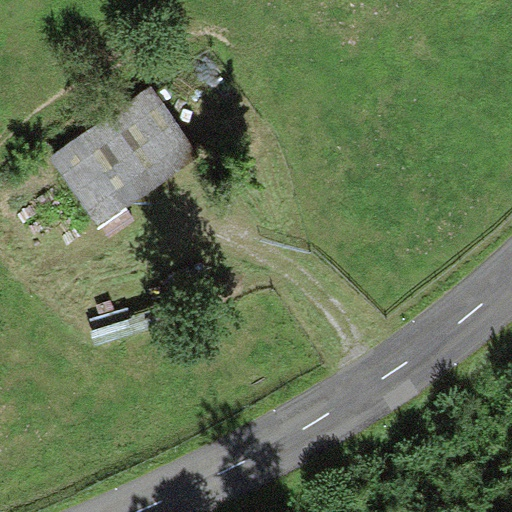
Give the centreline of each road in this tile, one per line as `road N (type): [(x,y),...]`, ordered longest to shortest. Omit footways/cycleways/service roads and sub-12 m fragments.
road 1 (tertiary): [(130,511),(373,395),(511,285)]
road 2 (track): [(373,395),(308,301),(189,234)]
